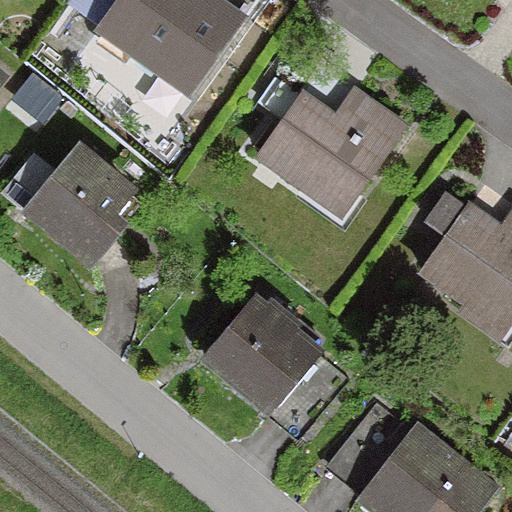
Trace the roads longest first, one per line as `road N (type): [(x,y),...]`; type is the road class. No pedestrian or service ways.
road 1 (residential): [(282,511),(0,276)]
road 2 (residential): [(305,0),(511,156)]
